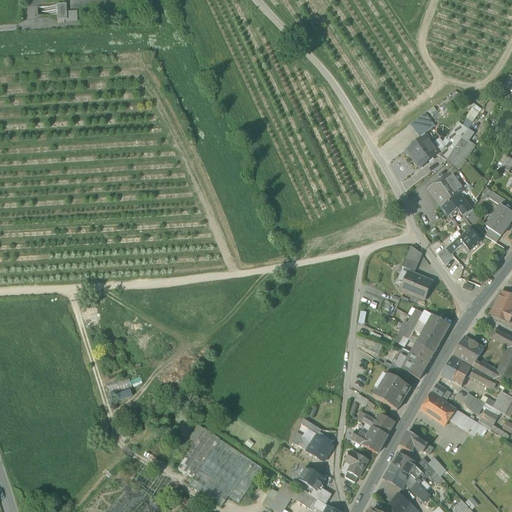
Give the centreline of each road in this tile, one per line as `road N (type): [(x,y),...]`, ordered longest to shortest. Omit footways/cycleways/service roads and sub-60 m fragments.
road 1 (track): [(364,251),(152,284),(0,292)]
road 2 (residential): [(416,234),(364,251),(337,462),(345,511)]
road 3 (residential): [(256,0),(333,80),(416,234)]
road 4 (residential): [(356,511),(471,310)]
